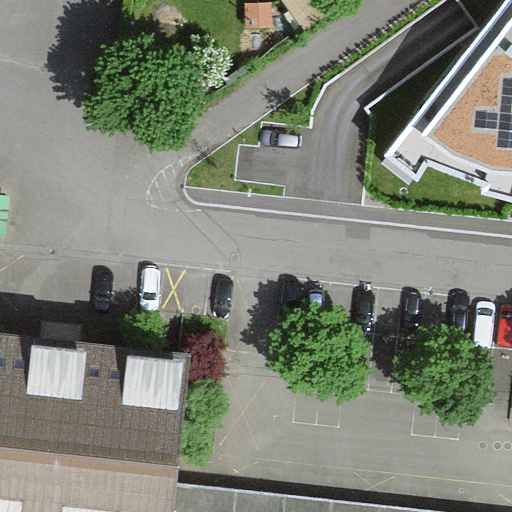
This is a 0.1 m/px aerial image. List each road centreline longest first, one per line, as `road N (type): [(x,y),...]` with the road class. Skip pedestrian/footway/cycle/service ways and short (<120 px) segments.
road 1 (residential): [(511,273),(138,242),(99,196)]
road 2 (residential): [(382,0),(99,196)]
